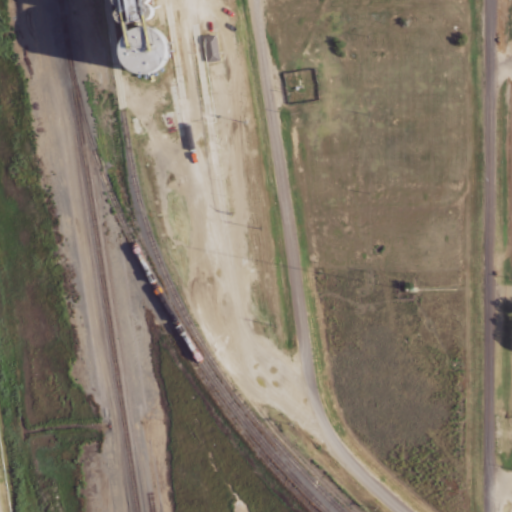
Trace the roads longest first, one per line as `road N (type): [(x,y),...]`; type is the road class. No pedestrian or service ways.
road 1 (residential): [(404,511),(333,437),(312,380),(257,0)]
road 2 (residential): [(488,511),(493,0)]
